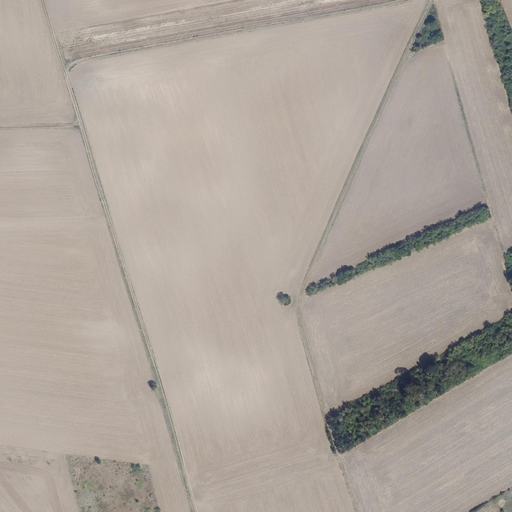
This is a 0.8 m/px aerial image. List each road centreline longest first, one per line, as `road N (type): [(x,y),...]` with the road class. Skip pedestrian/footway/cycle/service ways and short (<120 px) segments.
road 1 (track): [(433,0),(337,211),(305,309),(364,511)]
road 2 (track): [(68,58),(395,0)]
road 3 (track): [(433,0),(511,264)]
